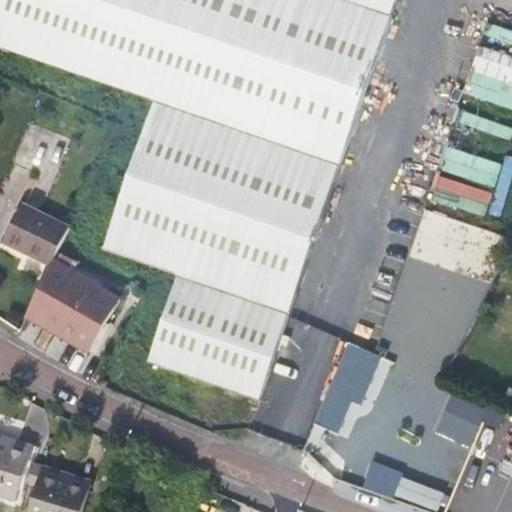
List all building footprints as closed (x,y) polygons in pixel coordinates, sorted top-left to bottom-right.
[(1,0),(0,5),(0,48),(155,102),(104,250),(179,275),(150,362),(260,400),(375,64),(396,0),(1,0)] [(511,104),(511,54),(480,47),(469,95),(511,104)] [(499,186),(506,163),(449,145),(442,168),(499,186)] [(419,232),(403,292),(459,308),(492,189),(439,175),(423,233),(419,232)] [(59,251),(70,228),(23,206),(6,243),(52,265),(54,262),(59,251)] [(52,265),(28,315),(93,355),(120,301),(54,262),(52,265)] [(385,359),(349,344),(315,423),(336,432),(349,402),(355,404),(361,389),(371,393),(385,359)] [(436,422),(453,429),(462,410),(445,402),(436,422)] [(0,494),(18,499),(25,475),(30,462),(32,455),(0,445),(2,437),(0,435),(0,494)] [(0,445),(32,455),(34,447),(2,437),(0,445)] [(44,467),(30,462),(25,475),(40,480),(44,467)] [(366,488),(446,510),(452,487),(372,465),(366,488)] [(59,481),(62,472),(44,467),(40,480),(29,511),(83,511),(90,491),(59,481)] [(93,482),(62,472),(59,481),(90,491),(93,482)]
